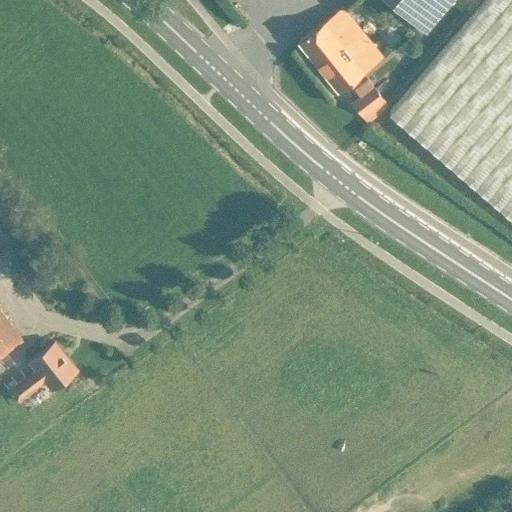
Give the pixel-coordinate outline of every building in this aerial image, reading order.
[(389,0),(426,31),(452,0),(389,0)] [(511,0),(485,0),(390,110),(511,215),(511,0)] [(315,28),(300,40),(339,89),(383,54),(344,5),(334,13),(315,28)] [(352,98),(362,111),(375,100),(365,87),(352,98)] [(0,352),(6,348),(22,336),(0,307),(0,352)] [(52,388),(62,380),(78,368),(56,339),(40,351),(31,359),(36,366),(11,386),(21,399),(45,380),(52,388)] [(497,511),(511,511),(511,506),(509,503),(497,511)]
